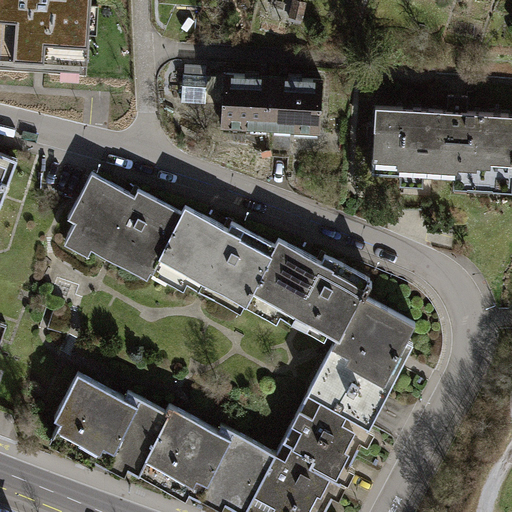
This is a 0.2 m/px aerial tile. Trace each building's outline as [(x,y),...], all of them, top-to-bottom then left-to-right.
[(0,0),(0,68),(92,74),(96,0),(0,0)] [(304,3),(294,0),(293,0),(290,14),(300,19),(304,3)] [(184,75),(183,75),(182,102),(205,103),(207,77),(206,77),(206,66),(185,65),(184,75)] [(222,122),(270,124),(272,76),(224,74),(222,122)] [(320,78),(272,76),(270,124),(290,125),(318,126),(320,78)] [(420,173),(511,177),(511,112),(465,110),(466,93),(446,92),(446,108),(376,104),(373,170),(401,171),(401,166),(420,167),(420,173)] [(289,152),(290,125),(270,124),(269,151),(289,152)] [(150,268),(153,263),(181,211),(138,188),(134,195),(90,171),(68,214),(75,218),(67,234),(118,261),(122,253),(150,268)] [(185,204),(181,211),(153,263),(213,295),(218,287),(244,301),(248,294),(275,243),(232,220),(228,227),(185,204)] [(278,237),(275,243),(248,294),(307,326),(311,319),(337,332),(360,290),(363,292),(371,278),(324,253),(320,260),(278,237)] [(414,319),(363,292),(360,290),(337,332),(306,390),(367,423),(375,410),(368,406),(377,388),(384,392),(400,363),(393,360),(414,319)] [(136,468),(139,462),(166,411),(127,391),(124,396),(78,372),(55,414),(61,417),(53,432),(105,460),(109,454),(136,468)] [(306,390),(274,451),(243,508),(250,511),(319,511),(367,423),(306,390)] [(170,405),(166,411),(139,462),(197,493),(201,486),(243,508),(274,451),(222,423),(218,430),(170,405)]
